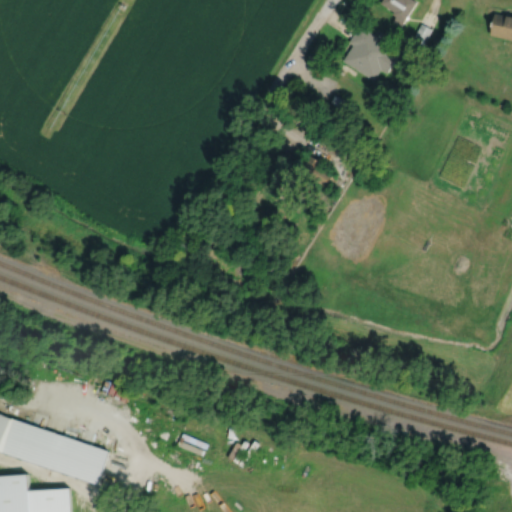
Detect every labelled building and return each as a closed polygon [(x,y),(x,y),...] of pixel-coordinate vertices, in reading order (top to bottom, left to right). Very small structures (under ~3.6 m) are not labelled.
[(381,0),(380,2),(393,11),(392,13),(395,15),(392,20),(402,26),(418,1),(416,0),(381,0)] [(511,15),(495,12),(490,34),(511,38),(511,15)] [(421,23),(412,40),(423,46),(432,28),(421,23)] [(360,24),(349,41),(353,44),(343,60),(374,80),(381,69),(387,72),(397,56),(391,52),(395,47),(360,24)] [(391,85),(388,91),(398,97),(402,91),(391,85)] [(334,94),(330,102),(340,107),(344,99),(334,94)] [(356,137),(347,152),(361,161),(370,146),(356,137)] [(304,155),(300,163),(305,165),(301,172),(326,186),(326,185),(331,188),(337,178),(333,175),(333,174),(319,166),(321,161),(310,155),(309,158),(304,155)] [(0,448),(98,481),(109,448),(12,415),(11,416),(0,411),(0,448)] [(0,511),(71,511),(70,485),(28,487),(27,471),(0,473),(0,511)]
